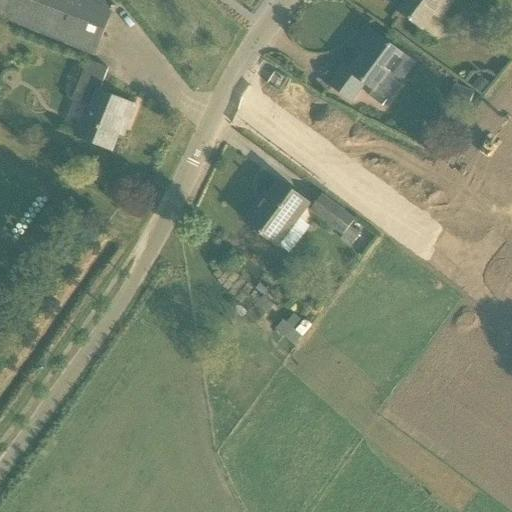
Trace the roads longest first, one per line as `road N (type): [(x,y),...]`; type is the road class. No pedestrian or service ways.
road 1 (unclassified): [(0,467),(154,248),(195,163)]
road 2 (residential): [(230,97),(317,147),(467,269)]
